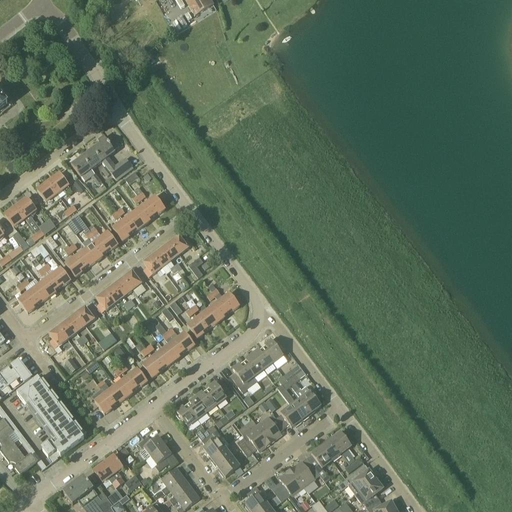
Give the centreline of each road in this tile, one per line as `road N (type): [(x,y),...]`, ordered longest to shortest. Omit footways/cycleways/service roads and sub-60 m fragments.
road 1 (residential): [(27,341),(192,215)]
road 2 (residential): [(32,500),(153,408)]
road 3 (residential): [(222,500),(342,411)]
road 4 (residential): [(0,198),(116,109)]
road 5 (residential): [(153,408),(248,338),(258,316)]
road 6 (residential): [(192,215),(116,109)]
road 7 (residential): [(116,109),(61,20),(41,4)]
road 8 (residential): [(342,411),(274,321),(258,316)]
road 9 (residential): [(417,511),(342,411)]
road 10 (residential): [(258,316),(251,291),(192,215)]
